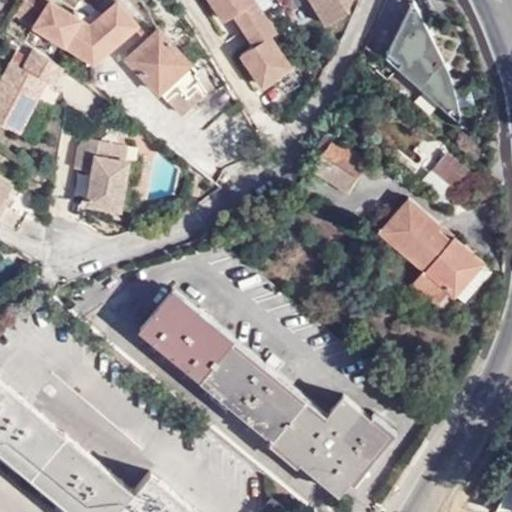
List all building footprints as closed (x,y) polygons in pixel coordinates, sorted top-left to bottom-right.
[(53,0),(25,0),(17,12),(34,23),(94,62),(139,22),(118,0),(90,24),(54,0),(53,0)] [(350,0),(311,0),(327,26),(345,14),(350,0)] [(413,0),(410,7),(418,9),(414,0),(413,0)] [(447,112),(456,109),(452,90),(447,71),(418,9),(410,7),(388,51),(400,63),(398,68),(447,112)] [(199,69),(159,28),(128,58),(182,113),(203,93),(199,87),(195,82),(201,77),(197,71),(199,69)] [(53,87),(62,69),(32,50),(22,70),(9,64),(0,81),(0,123),(19,134),(45,84),(53,87)] [(458,122),(456,109),(447,112),(458,122)] [(80,146),(76,168),(95,170),(94,172),(100,173),(98,185),(92,184),(89,204),(121,209),(130,161),(127,160),(110,157),(112,141),(87,137),(80,146)] [(325,154),(359,175),(370,158),(335,138),(325,154)] [(129,144),(112,141),(110,157),(127,160),(129,144)] [(349,192),(359,175),(325,154),(315,171),(349,192)] [(459,190),(473,170),(463,162),(449,182),(459,190)] [(0,214),(6,206),(1,202),(6,194),(13,182),(0,173),(0,214)] [(1,202),(6,206),(10,198),(6,194),(1,202)] [(424,269),(449,240),(436,228),(440,223),(410,196),(380,231),(424,269)] [(449,240),(454,234),(440,223),(436,228),(449,240)] [(439,303),(441,302),(450,291),(456,297),(485,262),(454,234),(449,240),(424,269),(413,282),(439,303)] [(339,490),(388,432),(344,395),(328,417),(174,290),(144,329),(339,490)] [(122,511),(200,511),(149,468),(133,487),(0,376),(0,444),(80,511),(111,511),(116,507),(122,511)] [(290,511),(272,497),(262,509),(264,511),(290,511)]
